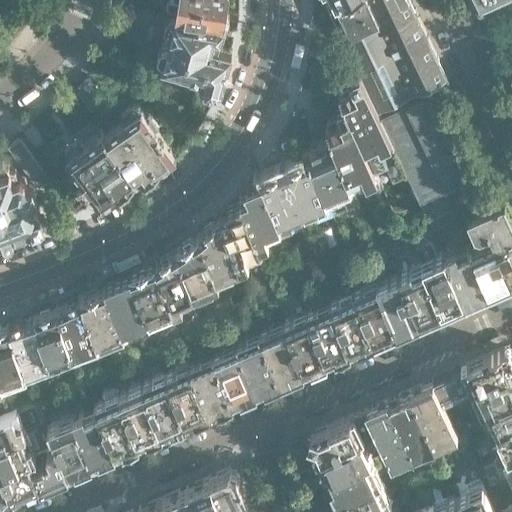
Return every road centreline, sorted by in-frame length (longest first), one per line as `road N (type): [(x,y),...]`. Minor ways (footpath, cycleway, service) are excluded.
road 1 (tertiary): [(279,0),(264,86),(215,170),(122,236),(0,287)]
road 2 (residential): [(255,423),(511,313)]
road 3 (residential): [(51,511),(255,423)]
road 4 (residential): [(0,96),(27,77),(75,0)]
